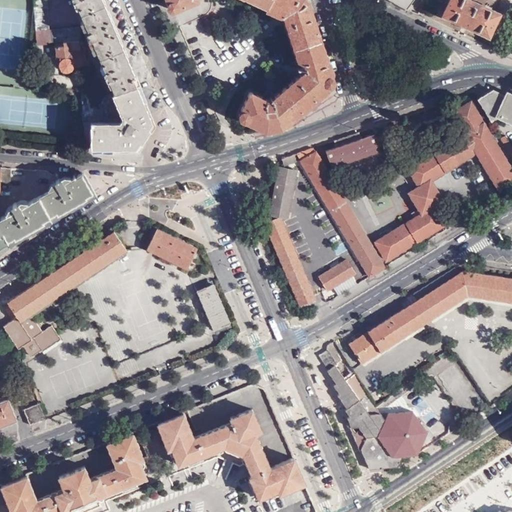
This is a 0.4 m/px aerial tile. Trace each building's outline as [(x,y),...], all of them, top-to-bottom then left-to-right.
[(46,0),(32,0),(35,44),(62,41),(62,45),(53,46),(54,56),(57,56),(58,66),(59,68),(63,70),(67,70),(69,70),(71,65),(79,65),(79,69),(90,68),(89,57),(86,58),(84,49),(86,49),(83,40),(80,40),(78,27),(48,29),(46,0)] [(99,0),(71,0),(72,0),(74,0),(88,29),(82,31),(87,41),(92,39),(106,70),(103,72),(106,78),(109,77),(115,92),(136,84),(99,0)] [(265,129),(280,127),(330,85),(331,76),(308,1),(307,0),(166,0),(168,1),(167,2),(165,4),(164,7),(166,10),(168,11),(171,11),(195,1),(195,0),(252,0),(265,6),(264,8),(280,16),(283,15),(296,61),(303,62),(296,66),(297,71),(301,73),(272,98),(268,96),(266,98),(250,90),(248,91),(236,115),(236,118),(238,120),(241,121),(244,119),(265,129)] [(389,0),(407,9),(413,0),(389,0)] [(484,37),(495,15),(464,0),(445,0),(438,17),(484,37)] [(50,76),(36,75),(37,88),(50,89),(50,76)] [(152,121),(136,84),(115,92),(108,94),(95,99),(81,104),(85,146),(135,146),(152,121)] [(80,91),(81,104),(95,99),(93,89),(79,89),(79,91),(80,91)] [(511,95),(507,94),(505,97),(494,92),(479,100),(491,120),(498,116),(511,122),(511,95)] [(476,153),(500,191),(511,183),(511,171),(471,102),(452,113),(465,134),(408,169),(419,188),(409,193),(422,214),(376,243),(386,260),(443,225),(433,208),(443,201),(431,181),(476,153)] [(358,133),(333,141),(336,148),(325,151),(331,169),(377,154),(371,136),(361,139),(358,133)] [(511,156),(511,147),(505,135),(501,137),(501,138),(511,156)] [(296,154),(369,277),(384,268),(313,148),(296,154)] [(294,155),(282,159),(285,165),(297,162),(294,155)] [(9,167),(0,166),(0,182),(9,183),(9,167)] [(287,218),(296,171),(280,168),(270,215),(287,218)] [(92,194),(81,172),(61,182),(58,178),(51,181),(54,187),(17,206),(14,201),(8,204),(11,209),(0,214),(0,229),(1,229),(10,247),(92,194)] [(303,312),(318,306),(281,218),(266,224),(303,312)] [(187,270),(197,249),(157,228),(146,249),(187,270)] [(0,253),(10,247),(1,229),(0,229),(0,253)] [(101,234),(52,266),(55,271),(9,303),(19,317),(15,320),(6,326),(20,348),(25,345),(31,354),(34,356),(42,350),(43,351),(61,339),(52,326),(43,331),(32,315),(127,251),(114,231),(104,238),(101,234)] [(328,290),(355,273),(346,259),(319,276),(328,290)] [(460,273),(455,267),(414,293),(413,293),(417,301),(352,342),(349,344),(361,364),(468,296),(511,302),(511,278),(463,271),(460,273)] [(231,324),(214,283),(194,291),(212,332),(231,324)] [(19,317),(9,303),(5,305),(15,320),(19,317)] [(328,350),(326,351),(320,355),(327,367),(335,363),(328,350)] [(385,421),(376,407),(356,375),(345,381),(343,378),(342,377),(334,366),(328,370),(331,376),(335,383),(334,384),(336,391),(340,395),(338,396),(340,401),(346,410),(345,411),(349,417),(347,419),(351,428),(358,428),(365,438),(377,437),(385,421)] [(356,375),(353,371),(343,378),(345,381),(356,375)] [(0,426),(16,421),(7,396),(0,398),(0,426)] [(30,425),(46,419),(40,404),(24,410),(30,425)] [(317,511),(293,457),(270,466),(257,432),(261,430),(252,407),(229,417),(230,420),(193,435),(183,411),(157,421),(168,449),(172,448),(179,465),(227,446),(242,451),(263,503),(259,505),(262,511),(275,511),(296,503),(300,511),(317,511)] [(414,456),(417,454),(427,433),(413,412),(388,414),(385,421),(377,437),(365,438),(360,449),(369,470),(395,468),(399,465),(404,456),(414,456)] [(511,430),(385,503),(383,511),(451,511),(483,494),(484,486),(498,478),(499,473),(511,465),(511,430)] [(143,460),(132,431),(119,436),(106,441),(115,465),(88,475),(85,467),(58,477),(62,486),(35,496),(26,473),(0,483),(0,484),(10,511),(12,511),(15,511),(62,511),(146,479),(140,462),(143,460)]
